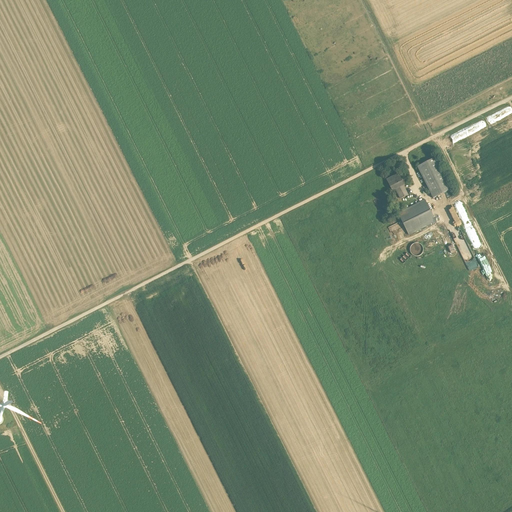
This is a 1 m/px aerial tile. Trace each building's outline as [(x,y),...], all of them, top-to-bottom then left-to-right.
[(435,158),(417,167),(433,199),(451,189),(435,158)] [(316,170),(325,185),(333,180),(324,166),(316,170)] [(398,174),(387,180),(392,191),(396,189),(403,186),(403,185),(400,179),(401,179),(398,174)] [(403,186),(396,189),(400,199),(408,195),(403,186)] [(425,200),(398,214),(409,235),(436,221),(425,200)] [(446,246),(452,244),(447,225),(440,227),(446,246)] [(464,236),(456,240),(457,244),(462,242),(463,244),(464,244),(466,249),(469,247),(464,236)] [(422,253),(422,251),(422,248),(420,246),(418,244),(415,244),(413,245),(411,246),(409,248),(409,251),(409,253),(411,255),(413,257),(416,257),(418,257),(420,255),(422,253)] [(477,256),(480,263),(487,260),(484,253),(477,256)] [(494,270),(489,273),(498,288),(503,285),(494,270)]
